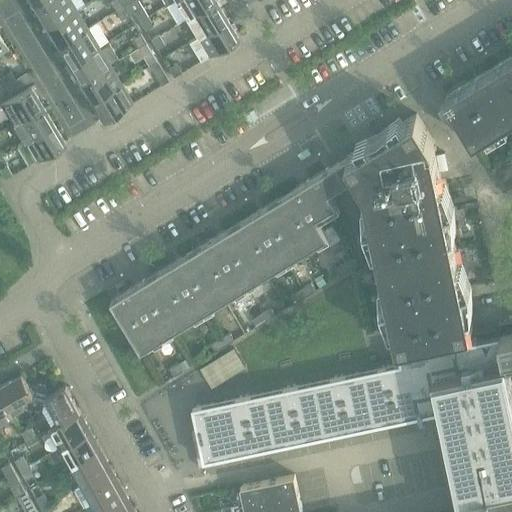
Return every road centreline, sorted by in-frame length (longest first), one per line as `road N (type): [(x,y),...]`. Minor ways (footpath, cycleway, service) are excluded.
road 1 (residential): [(63,263),(22,192),(341,0)]
road 2 (residential): [(148,495),(431,439)]
road 3 (residential): [(40,304),(148,495)]
road 4 (residential): [(63,263),(235,157)]
road 5 (residential): [(354,85),(496,0)]
road 6 (residential): [(235,157),(269,151),(316,123),(354,85)]
road 7 (residential): [(354,85),(301,104),(235,157)]
road 8 (residential): [(511,196),(493,225),(494,301),(511,313)]
